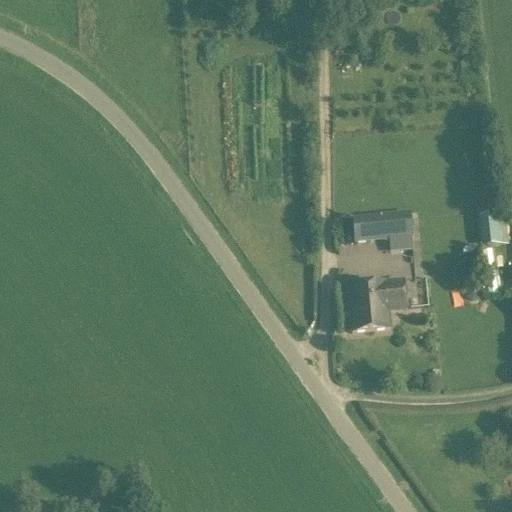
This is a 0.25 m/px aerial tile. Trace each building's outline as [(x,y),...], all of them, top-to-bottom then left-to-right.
[(354,244),(410,239),(408,214),(352,220),(354,244)] [(477,218),(481,250),(507,247),(503,215),(477,218)] [(428,306),(427,281),(405,281),(406,307),(428,306)] [(386,313),(405,311),(402,283),(384,285),(384,284),(346,287),(351,335),(388,331),(386,313)] [(469,288),(465,293),(465,300),(471,304),(477,304),(482,298),(481,292),(476,287),(469,288)]
